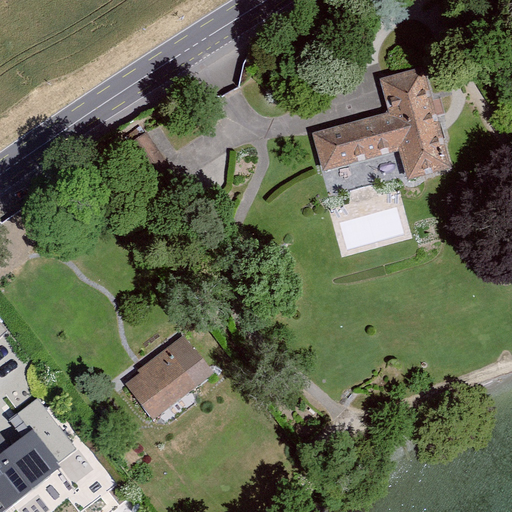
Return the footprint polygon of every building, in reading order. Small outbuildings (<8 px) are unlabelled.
[(317,173),(392,153),(400,180),(441,168),(414,70),(374,81),(383,115),(307,136),(317,173)] [(148,133),(129,146),(148,176),(167,163),(148,133)] [(22,209),(38,232),(53,222),(37,199),(22,209)] [(179,338),(119,385),(147,422),(207,375),(179,338)] [(0,449),(0,501),(55,460),(31,429),(2,452),(0,449)]
